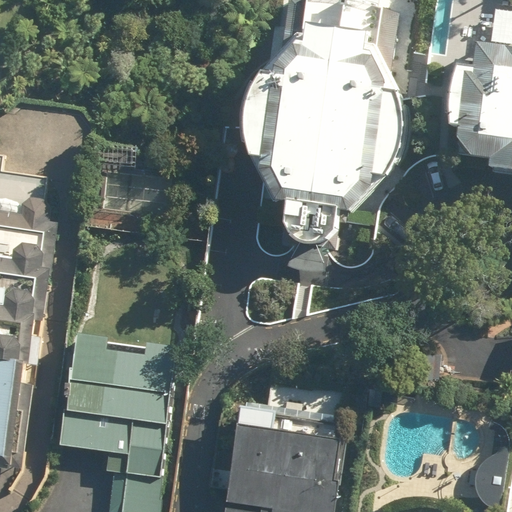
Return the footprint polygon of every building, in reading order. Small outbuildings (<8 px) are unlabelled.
[(511,10),(498,9),(495,42),(487,42),(484,68),(463,66),(457,128),(475,130),(472,159),(497,162),(496,171),(511,172),(511,10)] [(312,24),(310,36),(305,39),(301,42),(296,45),(292,49),(287,52),(283,56),(280,60),(276,65),(273,69),(270,74),(267,79),(265,84),(262,89),(261,95),(259,100),(258,106),(257,111),(256,117),(256,122),(256,128),(256,134),(256,139),(257,145),(258,150),(260,156),(262,161),(264,167),(266,172),(269,177),(271,181),(275,186),(278,191),(282,195),(286,199),(290,203),(289,206),(289,209),(289,212),(289,215),(290,218),(291,220),(292,223),(293,226),(295,228),(297,230),(299,232),(301,234),(304,236),(306,237),(309,238),(312,239),(315,239),(318,240),(321,240),(324,239),(327,239),(329,238),(332,236),(335,235),(337,233),(339,231),(341,229),(343,227),(345,225),(346,222),(347,219),(348,216),(348,213),(349,211),(349,208),(354,206),(359,204),(365,201),(370,198),(375,195),(379,192),(384,188),(388,184),(392,180),(396,175),(399,171),(402,166),(405,161),(407,156),(410,150),(411,145),(413,139),(414,133),(415,128),(415,122),(415,116),(415,110),(415,105),(414,99),(412,93),(411,88),(408,82),(406,77),(403,72),(400,67),(397,62),(394,58),(390,53),(386,49),(381,45),(383,31),(312,24)] [(0,461),(25,465),(55,201),(30,198),(29,214),(0,210),(0,461)] [(102,449),(100,472),(118,474),(114,511),(167,511),(178,388),(168,387),(172,342),(152,340),(151,353),(116,349),(117,337),(83,333),(76,410),(69,409),(65,446),(102,449)] [(337,511),(344,433),(338,433),(341,395),(274,391),(273,407),(240,404),(232,502),(229,502),(227,511),(337,511)]
